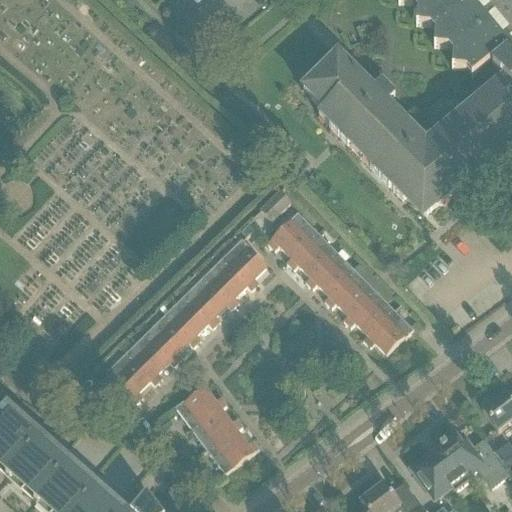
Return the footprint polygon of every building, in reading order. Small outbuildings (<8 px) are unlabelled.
[(319,92),(310,101),(323,114),(318,119),(403,204),(407,199),(420,212),(430,204),(436,212),(511,148),(511,0),(398,0),(398,7),(412,9),(417,15),(416,29),(430,30),(435,37),(434,50),(447,52),(453,58),(452,72),(466,73),(471,80),(504,54),(459,0),(475,0),(511,44),(511,61),(508,57),(492,70),(504,84),(426,148),(387,109),(395,101),(380,86),(372,94),(338,59),(312,85),(319,92)] [(260,215),(272,227),(290,208),(280,197),(260,215)] [(290,262),(316,237),(298,218),(272,243),(272,244),(268,248),(275,255),(279,251),(290,262)] [(248,229),(240,237),(246,244),(254,236),(248,229)] [(309,282),(336,256),(316,237),(290,262),(291,263),(287,267),(294,274),(298,270),(309,282)] [(232,275),(247,291),(252,295),(260,288),(255,283),(267,272),(248,253),(249,252),(241,244),(228,257),(222,263),(226,267),(229,270),(229,271),(228,271),(232,275)] [(345,265),(347,263),(340,256),(338,258),(336,256),(309,282),(310,282),(306,286),(313,294),(317,289),(328,301),(360,269),(359,268),(353,273),(345,265)] [(229,271),(229,270),(226,267),(222,263),(201,283),(228,310),(232,314),(239,307),(235,303),(247,291),(232,275),(228,271),(229,271)] [(347,320),(379,288),(360,269),(328,301),(329,301),(325,306),(332,313),(336,309),(347,320)] [(215,322),(228,310),(201,283),(182,302),(208,329),(212,333),(220,326),(215,322)] [(387,308),(393,302),(379,288),(347,320),(348,321),(344,325),(351,332),(355,328),(366,339),(386,319),(392,313),(387,308)] [(183,290),(177,297),(181,301),(187,295),(183,290)] [(196,341),(208,329),(182,302),(163,321),(189,348),(193,352),(200,345),(196,341)] [(404,342),(405,343),(413,335),(412,334),(410,332),(400,322),(392,313),(386,319),(366,339),(367,340),(363,345),(370,352),(374,347),(386,360),(404,342)] [(177,360),(189,348),(163,321),(144,340),(170,367),(174,371),(181,364),(177,360)] [(416,326),(410,332),(412,334),(413,335),(417,339),(423,333),(420,331),(416,326)] [(144,329),(138,335),(142,338),(148,333),(144,329)] [(158,379),(170,367),(144,340),(125,359),(150,386),(155,390),(162,383),(158,379)] [(125,346),(118,353),(123,358),(130,351),(125,346)] [(138,397),(150,386),(125,359),(105,379),(131,405),(131,404),(135,409),(143,402),(138,397)] [(192,436),(222,414),(226,411),(220,402),(216,406),(205,392),(185,407),(184,406),(175,413),(192,436)] [(511,393),(482,415),(494,431),(497,436),(509,427),(511,431),(511,429),(511,393)] [(0,420),(5,425),(0,430),(0,475),(3,478),(15,489),(28,501),(40,511),(155,511),(147,500),(135,511),(123,511),(119,508),(115,511),(114,511),(111,509),(98,498),(95,495),(99,490),(91,483),(87,488),(85,486),(73,475),(67,470),(71,465),(64,459),(63,458),(59,463),(48,453),(39,445),(43,441),(39,437),(35,433),(30,438),(22,430),(10,420),(14,415),(7,408),(0,415),(0,420)] [(222,414),(192,436),(208,457),(238,436),(242,432),(236,424),(232,427),(222,414)] [(168,422),(160,427),(164,433),(172,428),(168,422)] [(225,480),(254,458),(254,457),(259,454),(253,446),(248,449),(238,436),(208,457),(225,480)] [(456,440),(409,473),(433,507),(452,493),(454,497),(469,486),(467,483),(477,475),(491,494),(508,482),(483,447),(474,453),(468,444),(462,448),(456,440)] [(511,456),(506,449),(493,459),(506,475),(511,469),(511,456)] [(397,511),(400,511),(384,489),(360,506),(364,511),(397,511)]
